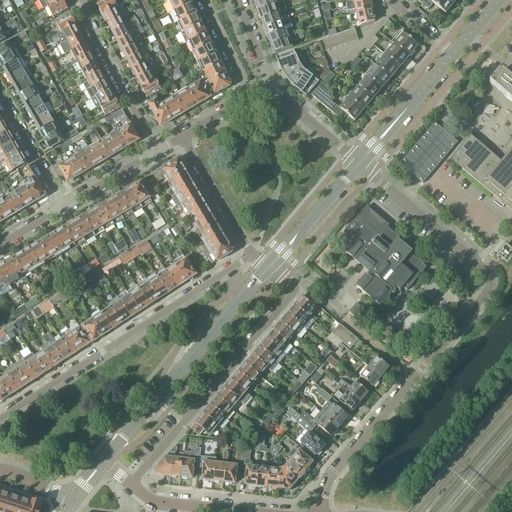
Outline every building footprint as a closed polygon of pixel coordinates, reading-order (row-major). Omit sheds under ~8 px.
[(47,6),(58,0),(38,0),(37,1),(37,2),(38,1),(42,9),(47,6)] [(63,0),(58,0),(47,6),(52,16),(67,9),(65,5),(66,5),(63,0)] [(102,15),(117,7),(112,0),(106,0),(97,5),(102,15)] [(171,0),(168,2),(173,12),(190,4),(188,0),(171,0)] [(259,11),(283,2),(282,0),(261,0),(255,2),(254,3),(256,8),(258,8),(259,11)] [(411,0),(415,3),(417,0),(428,10),(433,3),(445,14),(454,3),(450,0),(430,0),(430,1),(429,0),(411,0)] [(278,9),(285,7),(283,2),(259,11),(260,14),(258,14),(261,20),(262,19),(279,13),(278,9)] [(371,4),(370,2),(347,7),(348,11),(354,10),(355,14),(373,10),(372,5),(371,4)] [(191,4),(190,4),(173,12),(178,22),(195,14),(193,9),(194,8),(192,5),(191,4)] [(117,7),(102,15),(103,15),(107,24),(121,16),(117,7)] [(24,10),(20,12),(23,19),(28,16),(24,10)] [(374,15),(373,10),(355,14),(356,18),(350,19),(351,24),(374,19),(373,16),(374,15)] [(152,11),(147,13),(146,13),(150,21),(155,18),(152,11)] [(281,17),(279,13),(262,19),(265,28),(288,19),(287,15),(281,17)] [(125,14),(121,16),(107,24),(112,33),(130,23),(125,14)] [(198,19),(199,18),(197,15),(196,14),(195,14),(178,22),(183,32),(200,24),(198,19)] [(73,19),(72,19),(71,16),(56,23),(61,32),(76,24),(73,19)] [(292,28),(288,19),(265,28),(266,31),(265,31),(267,37),(268,36),(286,30),(292,28)] [(392,24),(387,20),(382,26),(387,30),(392,24)] [(0,27),(0,32),(12,25),(10,21),(0,27)] [(117,42),(141,29),(139,25),(133,29),(130,23),(112,33),(117,42)] [(76,24),(61,32),(56,35),(60,40),(62,44),(66,42),(80,34),(78,31),(80,30),(76,24)] [(201,25),(200,24),(183,32),(178,35),(183,45),(188,42),(205,34),(203,30),(203,28),(202,25),(201,25)] [(12,25),(0,32),(0,43),(6,40),(3,35),(15,29),(12,25)] [(330,37),(336,35),(337,34),(335,28),(328,30),(330,37)] [(141,29),(117,42),(122,51),(136,44),(133,38),(143,33),(141,29)] [(356,34),(354,29),(342,33),(344,38),(356,34)] [(286,30),(268,36),(271,45),(295,37),(293,32),(287,34),(286,30)] [(392,42),(409,56),(418,46),(401,31),(392,42)] [(337,34),(336,35),(340,46),(346,44),(344,38),(342,33),(337,34)] [(82,38),(80,34),(66,42),(71,51),(86,43),(83,37),(82,38)] [(206,35),(205,34),(188,42),(193,52),(210,44),(208,40),(208,38),(207,35),(206,35)] [(358,40),(356,34),(344,38),(346,44),(358,40)] [(336,35),(330,37),(334,48),(340,46),(336,35)] [(369,42),(373,45),(378,40),(374,36),(369,42)] [(290,44),(297,41),(295,37),(271,45),(272,48),(271,49),(273,53),(274,53),(275,54),(291,48),(290,44)] [(330,37),(325,39),(329,50),(334,48),(330,37)] [(329,50),(325,39),(319,41),(323,52),(329,50)] [(168,40),(162,43),(166,49),(172,46),(168,40)] [(0,57),(12,51),(6,42),(0,45),(0,57)] [(373,45),(369,42),(364,48),(368,51),(373,45)] [(409,56),(392,42),(391,42),(393,44),(384,54),(400,68),(409,56)] [(46,51),(42,43),(38,46),(42,53),(46,51)] [(86,43),(71,51),(75,60),(89,53),(88,49),(89,49),(86,43)] [(136,44),(122,51),(127,61),(151,48),(150,44),(139,49),(136,44)] [(210,45),(210,44),(193,52),(198,63),(215,54),(213,50),(213,48),(212,45),(210,45)] [(153,51),(151,48),(127,61),(132,70),(146,62),(143,56),(153,51)] [(12,51),(0,57),(0,63),(3,68),(17,60),(12,51)] [(295,55),(294,51),(276,57),(277,62),(278,64),(277,65),(280,71),(281,70),(282,73),(284,75),(285,78),(287,80),(288,81),(290,84),(294,88),(295,88),(294,89),(299,93),(300,92),(301,93),(302,94),(306,96),(319,82),(313,77),(312,76),(308,74),(305,71),(303,69),(301,66),(299,63),(299,62),(298,61),(297,58),(296,56),(295,55)] [(89,53),(75,60),(63,67),(65,70),(73,66),(76,72),(80,70),(96,61),(93,56),(92,57),(89,53)] [(215,55),(215,54),(198,63),(203,72),(220,64),(218,60),(218,59),(217,55),(215,55)] [(384,54),(375,65),(391,78),(400,68),(384,54)] [(351,63),(355,66),(360,61),(356,57),(351,63)] [(17,60),(3,68),(8,77),(22,69),(17,60)] [(99,67),(96,61),(80,70),(84,78),(99,71),(98,68),(99,67)] [(149,68),(146,62),(132,70),(137,79),(156,68),(161,66),(159,62),(149,68)] [(355,66),(351,63),(346,69),(350,72),(355,66)] [(202,85),(225,75),(223,70),(223,69),(222,65),(220,65),(220,64),(203,72),(207,80),(201,83),(202,85)] [(375,65),(366,76),(382,89),(391,78),(375,65)] [(156,68),(137,79),(141,88),(156,80),(153,75),(158,72),(156,68)] [(178,68),(177,69),(169,73),(174,83),(183,78),(178,68)] [(22,69),(8,77),(13,86),(27,78),(22,69)] [(511,80),(500,70),(489,83),(511,102),(511,148),(501,161),(499,160),(470,136),(450,159),(511,211),(511,80)] [(84,78),(80,81),(75,83),(77,88),(87,82),(90,88),(106,79),(103,74),(101,75),(99,71),(84,78)] [(330,72),(325,79),(329,82),(334,76),(330,72)] [(35,79),(32,75),(27,78),(13,86),(18,95),(33,87),(30,82),(35,79)] [(230,87),(230,85),(227,77),(226,78),(225,75),(202,85),(209,97),(230,87)] [(366,76),(357,87),(373,100),(382,89),(366,76)] [(106,79),(90,88),(95,97),(109,90),(107,86),(109,85),(106,79)] [(329,82),(325,79),(321,84),(325,87),(329,82)] [(156,80),(141,88),(146,98),(161,90),(156,80)] [(210,98),(209,97),(202,85),(201,83),(199,82),(187,89),(197,106),(210,98)] [(363,111),(348,98),(339,108),(331,102),(334,99),(319,86),(311,95),(337,117),(342,111),(354,121),(363,111)] [(38,96),(33,87),(18,95),(24,104),(38,96)] [(357,87),(348,98),(363,111),(373,100),(357,87)] [(42,94),(38,96),(24,104),(29,113),(43,105),(40,100),(52,93),(50,90),(50,89),(42,94)] [(187,89),(174,97),(184,114),(197,106),(187,89)] [(111,93),(109,90),(95,97),(100,106),(115,98),(113,93),(111,93)] [(171,121),(161,104),(159,105),(156,99),(157,98),(155,95),(146,100),(161,127),(171,121)] [(184,114),(174,97),(161,104),(171,121),(184,114)] [(119,104),(115,98),(100,106),(105,116),(120,108),(118,105),(119,104)] [(53,111),(58,108),(63,106),(61,103),(51,108),(53,111)] [(48,114),(43,105),(29,113),(34,122),(48,114)] [(110,116),(112,119),(123,113),(122,109),(110,116)] [(48,114),(34,122),(39,131),(54,123),(48,114)] [(78,122),(76,119),(74,115),(71,116),(69,117),(73,124),(78,122)] [(82,116),(76,119),(78,122),(82,128),(87,125),(82,116)] [(112,119),(110,116),(99,121),(101,125),(112,119)] [(439,118),(404,159),(427,179),(462,137),(439,118)] [(139,141),(127,119),(118,124),(120,129),(118,130),(128,147),(131,145),(132,145),(139,141)] [(2,121),(0,122),(0,136),(8,132),(2,121)] [(101,125),(99,121),(89,126),(90,129),(91,130),(101,125)] [(59,132),(54,123),(39,131),(44,140),(59,132)] [(115,133),(108,137),(118,153),(128,147),(118,130),(115,125),(112,127),(115,133)] [(91,130),(90,129),(80,135),(82,138),(89,134),(92,140),(96,138),(94,134),(91,130)] [(62,138),(59,132),(44,140),(50,150),(77,134),(75,130),(62,138)] [(0,150),(14,142),(8,132),(0,136),(0,150)] [(80,135),(70,141),(72,144),(82,138),(80,135)] [(102,141),(99,136),(96,138),(98,143),(108,159),(118,153),(108,137),(102,141)] [(72,144),(70,141),(60,146),(62,150),(72,144)] [(14,142),(0,150),(0,157),(0,164),(20,153),(14,142)] [(108,159),(98,143),(89,149),(98,164),(108,159)] [(98,164),(89,149),(81,153),(79,149),(76,151),(78,155),(88,171),(98,164)] [(88,171),(78,155),(76,151),(73,153),(75,156),(68,161),(78,177),(88,171)] [(25,161),(20,153),(0,164),(0,171),(4,169),(4,170),(7,168),(10,173),(26,164),(25,163),(25,161)] [(181,165),(178,160),(169,165),(170,166),(158,173),(160,177),(164,175),(169,184),(187,174),(184,170),(185,169),(183,165),(181,165)] [(78,177),(68,161),(59,166),(58,164),(52,168),(61,182),(66,179),(68,182),(78,177)] [(29,192),(35,203),(44,197),(45,194),(28,166),(16,172),(29,192)] [(29,192),(16,172),(6,178),(12,189),(25,209),(35,203),(29,192)] [(195,190),(187,174),(169,184),(172,189),(170,190),(174,196),(184,189),(187,195),(195,190)] [(0,182),(0,192),(14,215),(25,209),(12,189),(8,191),(5,190),(0,182)] [(140,184),(130,189),(142,208),(151,203),(140,184)] [(130,189),(121,195),(132,214),(142,208),(130,189)] [(182,206),(184,210),(201,200),(202,198),(200,195),(198,194),(195,190),(187,195),(184,189),(174,196),(180,207),(182,206)] [(0,192),(0,215),(3,221),(14,215),(0,192)] [(132,214),(121,195),(111,201),(123,220),(132,214)] [(202,220),(210,215),(205,206),(205,204),(204,201),(202,200),(201,200),(184,210),(187,214),(185,215),(188,221),(199,215),(202,220)] [(111,201),(102,206),(114,225),(123,220),(111,201)] [(114,225),(102,206),(93,212),(104,231),(114,225)] [(344,232),(344,233),(345,234),(346,235),(347,235),(348,235),(348,234),(349,233),(351,234),(350,235),(356,240),(346,252),(369,272),(366,275),(355,287),(357,288),(380,308),(387,299),(390,296),(390,295),(394,290),(395,290),(394,289),(395,288),(400,292),(403,288),(407,291),(426,268),(427,268),(410,253),(412,252),(401,243),(398,240),(399,238),(387,228),(389,226),(368,208),(366,207),(353,223),(352,222),(347,228),(345,230),(344,231),(344,232)] [(170,218),(165,211),(161,214),(165,221),(170,218)] [(93,212),(83,217),(95,237),(104,231),(93,212)] [(197,231),(200,235),(216,225),(217,223),(215,220),(213,220),(210,215),(202,220),(199,215),(188,221),(195,232),(197,231)] [(95,237),(83,217),(74,223),(85,242),(95,237)] [(152,225),(156,231),(165,225),(162,219),(152,225)] [(181,224),(185,231),(190,229),(187,225),(186,221),(181,224)] [(64,229),(75,247),(76,248),(85,242),(74,223),(64,229)] [(217,245),(225,240),(220,231),(220,229),(219,226),(217,226),(216,225),(200,235),(202,239),(202,240),(205,245),(214,240),(217,245)] [(180,234),(176,227),(171,230),(173,234),(174,237),(180,234)] [(75,247),(64,229),(54,235),(59,243),(54,246),(60,256),(75,247)] [(59,243),(54,235),(39,244),(49,260),(54,257),(55,259),(60,256),(54,246),(59,243)] [(159,240),(157,236),(156,235),(149,240),(153,246),(160,241),(159,240)] [(223,258),(232,252),(231,250),(232,248),(230,246),(229,246),(225,240),(217,245),(214,240),(205,245),(212,257),(212,256),(215,262),(218,261),(219,261),(223,259),(223,258)] [(137,248),(141,255),(142,256),(152,250),(147,242),(147,241),(137,248)] [(49,260),(39,244),(29,250),(34,258),(29,261),(35,271),(45,265),(43,263),(49,260)] [(507,262),(511,256),(511,250),(506,245),(505,245),(497,254),(497,255),(506,263),(507,263),(507,262)] [(127,252),(132,260),(138,257),(133,249),(127,252)] [(29,250),(14,259),(24,275),(28,272),(30,274),(35,271),(29,261),(34,258),(29,250)] [(132,260),(127,252),(122,256),(127,264),(132,260)] [(101,264),(108,259),(106,255),(99,260),(101,264)] [(195,275),(185,260),(183,256),(179,258),(173,262),(176,266),(186,281),(188,281),(190,280),(191,278),(195,275)] [(14,259),(4,265),(9,273),(4,276),(10,286),(20,280),(18,278),(24,275),(14,259)] [(89,271),(99,265),(96,260),(86,266),(87,266),(89,271)] [(111,264),(114,268),(121,264),(118,260),(111,264)] [(101,270),(104,275),(114,268),(111,264),(101,270)] [(9,273),(4,265),(0,266),(0,289),(3,287),(4,289),(10,286),(4,276),(9,273)] [(79,271),(82,276),(89,271),(87,266),(79,271)] [(186,281),(176,266),(167,272),(177,287),(180,285),(182,285),(184,283),(185,282),(186,281)] [(77,279),(74,274),(71,268),(67,270),(73,281),(77,279)] [(100,271),(90,277),(93,281),(103,275),(100,271)] [(177,287),(167,272),(158,278),(167,293),(168,293),(169,293),(172,292),(172,290),(177,287)] [(167,293),(158,278),(155,274),(146,280),(148,284),(158,299),(162,297),(163,297),(166,295),(167,294),(167,293)] [(93,282),(90,277),(83,281),(86,286),(93,282)] [(158,299),(148,284),(146,280),(136,286),(139,290),(149,305),(151,305),(153,304),(154,302),(158,299)] [(82,289),(79,284),(71,288),(74,293),(82,289)] [(149,305),(139,290),(136,286),(127,292),(129,297),(139,312),(143,309),(145,309),(147,307),(148,306),(149,305)] [(41,294),(44,299),(50,296),(47,291),(41,294)] [(65,292),(57,296),(60,301),(62,304),(69,299),(65,292)] [(139,312),(129,297),(127,292),(118,298),(120,302),(130,318),(130,317),(132,317),(135,316),(135,314),(139,312)] [(318,306),(305,295),(302,298),(316,309),(318,306)] [(52,306),(60,301),(57,296),(49,302),(52,306)] [(335,316),(339,310),(321,296),(317,302),(335,316)] [(24,305),(28,310),(38,303),(35,298),(24,305)] [(130,318),(120,302),(118,298),(108,304),(111,309),(121,324),(125,321),(126,321),(129,320),(129,318),(130,318)] [(316,309),(302,298),(301,298),(301,299),(299,299),(293,306),(308,319),(313,323),(316,319),(311,315),(316,309)] [(371,314),(356,303),(347,315),(361,327),(371,314)] [(12,313),(15,318),(28,310),(24,305),(12,313)] [(308,319),(293,306),(286,314),(287,315),(301,327),(308,319)] [(121,324),(111,309),(102,314),(112,330),(113,329),(116,328),(117,326),(121,324)] [(112,330),(102,314),(99,311),(90,317),(92,321),(102,336),(106,333),(108,333),(110,332),(111,330),(112,330)] [(15,318),(12,313),(4,318),(7,323),(15,318)] [(305,331),(287,315),(285,316),(283,318),(283,320),(280,323),(294,336),(298,339),(305,331)] [(25,326),(22,320),(15,324),(19,330),(25,326)] [(102,336),(92,321),(83,327),(92,342),(95,340),(96,340),(97,340),(98,338),(102,336)] [(279,323),(272,331),(273,332),(287,343),(294,336),(280,323),(279,323)] [(336,338),(344,328),(339,325),(331,334),(336,338)] [(344,328),(336,338),(340,341),(348,332),(344,328)] [(71,335),(81,350),(90,344),(80,329),(71,335)] [(293,348),(287,343),(273,332),(271,332),(269,335),(269,337),(266,340),(280,351),(286,356),(293,348)] [(344,345),(352,335),(348,332),(340,341),(341,342),(344,345)] [(71,356),(62,340),(59,336),(53,339),(49,333),(46,335),(63,361),(65,360),(67,359),(70,357),(71,356)] [(341,342),(340,341),(336,338),(331,334),(327,339),(337,347),(341,342)] [(63,362),(63,361),(46,335),(42,338),(49,349),(44,352),(53,367),(54,368),(63,362)] [(81,350),(71,335),(62,340),(71,356),(72,355),(73,355),(76,354),(77,352),(81,350)] [(353,345),(357,340),(352,335),(344,345),(345,345),(350,349),(353,345)] [(266,340),(265,339),(258,347),(259,348),(273,360),(280,351),(266,340)] [(344,347),(345,345),(344,345),(341,342),(337,347),(341,351),(345,347),(344,347)] [(269,364),(273,360),(259,348),(257,349),(255,351),(255,353),(252,357),(266,368),(271,373),(274,369),(269,364)] [(325,358),(328,355),(331,352),(326,348),(321,354),(325,358)] [(53,367),(44,352),(35,358),(44,373),(48,371),(50,371),(52,369),(53,368),(53,367)] [(44,373),(35,358),(32,354),(23,360),(26,364),(36,380),(40,377),(41,376),(44,373)] [(266,368),(252,357),(250,357),(248,359),(248,361),(245,365),(259,376),(266,368)] [(324,360),(320,357),(315,363),(318,366),(324,360)] [(376,357),(367,368),(380,378),(389,368),(376,357)] [(317,369),(316,368),(310,363),(304,371),(306,374),(310,377),(317,369)] [(26,364),(17,370),(27,386),(36,380),(26,364)] [(245,365),(244,364),(237,372),(252,385),(259,377),(245,365)] [(380,378),(367,368),(360,376),(373,387),(380,378)] [(27,386),(17,370),(7,376),(17,391),(17,392),(27,386)] [(230,381),(231,381),(245,393),(252,385),(237,372),(230,381)] [(316,373),(310,379),(315,384),(321,377),(320,377),(316,373)] [(303,385),(310,377),(306,374),(299,382),(303,385)] [(17,391),(7,376),(0,380),(0,384),(8,397),(12,394),(13,394),(16,393),(17,391)] [(254,400),(245,393),(231,381),(229,382),(227,384),(227,386),(224,390),(238,401),(247,408),(254,400)] [(303,385),(299,382),(299,381),(291,390),(295,394),(303,385)] [(341,388),(360,403),(368,393),(355,383),(351,388),(345,383),(341,388)] [(8,397),(0,384),(0,402),(1,402),(4,401),(4,399),(8,397)] [(325,386),(322,389),(328,395),(331,391),(325,386)] [(360,403),(341,388),(338,392),(343,396),(339,402),(352,412),(360,403)] [(238,401),(224,390),(222,390),(220,392),(220,395),(217,398),(231,410),(238,401)] [(332,398),(330,396),(323,391),(318,396),(326,402),(327,403),(328,402),(332,398)] [(231,410),(217,398),(216,397),(209,405),(210,406),(224,418),(231,410)] [(287,403),(286,403),(283,400),(278,406),(279,407),(282,409),(287,403)] [(313,429),(299,416),(291,409),(287,405),(284,410),(296,421),(295,421),(309,434),(313,429)] [(224,418),(210,406),(208,407),(206,409),(206,411),(204,414),(217,426),(224,418)] [(333,406),(325,416),(339,428),(347,418),(333,406)] [(274,418),(282,409),(279,407),(271,416),(274,418)] [(317,425),(318,424),(304,411),(299,416),(314,429),(317,425)] [(204,414),(203,413),(190,428),(199,436),(203,430),(209,436),(218,426),(217,426),(204,414)] [(268,426),(274,418),(271,416),(265,423),(268,426)] [(324,416),(318,424),(317,425),(331,437),(339,428),(325,416),(324,416)] [(260,435),(268,426),(265,423),(257,432),(260,435)] [(229,431),(227,434),(223,438),(224,440),(225,440),(232,440),(235,437),(233,435),(229,431)] [(253,442),(260,435),(257,432),(255,431),(250,437),(249,439),(253,442)] [(324,446),(310,434),(301,444),(303,446),(302,447),(313,456),(313,455),(316,457),(318,454),(319,455),(324,449),(322,448),(324,446)] [(243,453),(248,453),(251,453),(252,445),(244,444),(243,453)] [(172,458),(174,458),(175,453),(176,453),(177,448),(174,447),(154,471),(155,474),(170,476),(172,458)] [(184,452),(184,453),(181,477),(192,479),(193,467),(198,468),(199,457),(201,448),(195,448),(195,450),(191,449),(191,452),(184,452)] [(276,448),(271,450),(272,454),(274,459),(279,457),(276,448)] [(306,458),(308,455),(309,455),(301,448),(291,460),(305,472),(312,463),(306,458)] [(222,463),(215,462),(213,481),(224,482),(226,465),(227,452),(223,451),(222,463)] [(242,464),(243,453),(237,452),(235,464),(242,464)] [(172,458),(170,476),(181,477),(184,453),(179,453),(179,458),(174,458),(172,458)] [(199,457),(198,468),(203,469),(202,480),(213,481),(215,462),(216,459),(205,458),(199,457)] [(291,460),(283,468),(298,480),(305,472),(291,460)] [(256,486),(258,469),(258,468),(258,464),(251,463),(250,462),(247,461),(247,466),(247,467),(246,467),(244,484),(256,486)] [(226,465),(224,482),(235,484),(237,466),(226,465)] [(280,475),(278,490),(288,492),(297,480),(283,468),(278,471),(280,475)] [(256,486),(255,488),(267,489),(269,470),(258,469),(256,486)] [(269,470),(267,489),(278,490),(280,475),(278,471),(269,470)] [(1,492),(0,496),(0,511),(6,511),(11,496),(6,494),(6,493),(2,491),(1,493),(1,492)] [(11,496),(6,511),(17,511),(22,499),(16,497),(17,496),(12,495),(12,496),(11,496)] [(22,499),(17,511),(28,511),(32,501),(31,501),(31,502),(26,501),(27,499),(22,498),(22,499)] [(32,501),(28,511),(40,511),(41,510),(40,510),(42,504),(32,501)]
